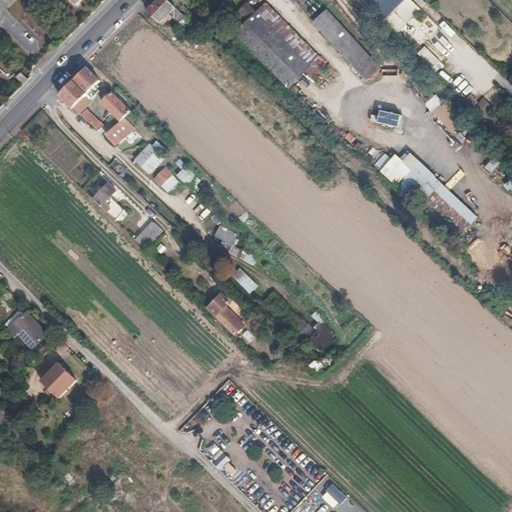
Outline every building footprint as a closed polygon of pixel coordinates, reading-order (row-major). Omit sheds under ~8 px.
[(185,17),(167,0),(158,0),(147,11),(163,26),(167,21),(170,21),(172,19),(178,23),(185,17)] [(190,10),(178,0),(168,0),(184,16),(190,10)] [(412,36),(421,46),(440,28),(412,0),(388,0),(376,12),(405,42),(412,36)] [(247,6),(227,26),(290,89),(318,60),(266,7),(257,15),(247,6)] [(327,8),(312,21),(366,80),(380,67),(327,8)] [(428,43),(419,54),(436,69),(445,58),(428,43)] [(101,91),(96,86),(101,81),(88,67),(75,80),(94,98),(101,91)] [(28,80),(22,74),(18,79),(24,84),(25,83),(28,80)] [(94,98),(75,80),(60,94),(74,108),(80,112),(94,98)] [(494,89),(486,95),(492,103),(500,97),(494,89)] [(131,114),(134,112),(115,94),(109,99),(106,102),(124,121),(125,121),(127,119),(131,114)] [(495,108),(484,97),(480,102),(472,95),(467,100),(486,117),(495,108)] [(452,133),(460,126),(434,97),(426,104),(452,133)] [(382,110),(380,117),(373,115),(371,120),(402,128),(404,116),(382,110)] [(88,121),(93,116),(88,111),(82,116),(88,121)] [(93,125),(97,120),(93,116),(88,121),(93,125)] [(127,119),(125,121),(124,121),(116,127),(107,135),(109,137),(113,142),(133,127),(127,119)] [(97,129),(101,125),(97,120),(93,125),(97,129)] [(100,133),(105,128),(101,125),(97,129),(100,133)] [(135,161),(150,175),(166,159),(151,145),(135,161)] [(385,154),(373,164),(378,170),(390,159),(385,154)] [(188,185),(196,175),(186,166),(178,176),(188,185)] [(168,193),(180,181),(165,167),(153,179),(168,193)] [(108,203),(118,192),(110,184),(96,199),(104,206),(102,207),(109,214),(114,209),(108,203)] [(433,196),(421,207),(458,240),(468,228),(433,196)] [(147,216),(138,223),(142,229),(151,223),(147,216)] [(147,250),(165,232),(154,221),(136,239),(147,250)] [(254,264),(258,256),(235,247),(240,235),(219,226),(215,237),(222,240),(218,249),(254,264)] [(232,275),(249,294),(258,285),(241,267),(232,275)] [(234,315),(227,308),(232,303),(224,296),(211,309),(219,316),(217,318),(236,336),(240,331),(229,321),(234,315)] [(320,324),(308,338),(324,351),(337,336),(322,323),(326,319),(316,310),(311,316),(320,324)] [(28,312),(15,325),(35,345),(48,333),(28,312)] [(301,330),(306,335),(313,328),(307,323),(301,330)] [(252,342),(256,336),(248,330),(243,336),(252,342)] [(319,372),(323,365),(315,360),(310,367),(319,372)] [(61,397),(77,381),(59,363),(43,379),(50,386),(61,397)] [(18,390),(26,382),(21,377),(13,386),(18,390)] [(13,424),(0,414),(0,425),(1,426),(7,430),(13,424)]
